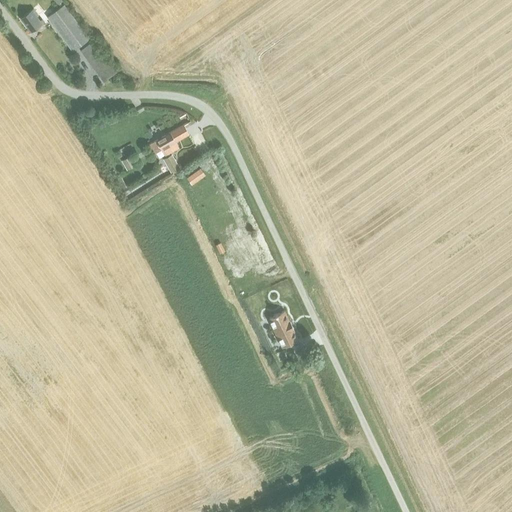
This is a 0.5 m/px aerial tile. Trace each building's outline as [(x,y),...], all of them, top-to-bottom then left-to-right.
[(73,51),(90,38),(64,4),(48,16),(73,51)] [(32,10),(21,18),(31,32),(42,24),(32,10)] [(104,81),(117,72),(93,40),(80,49),(104,81)] [(184,124),(157,139),(150,144),(155,153),(162,149),(165,155),(173,150),(172,148),(178,145),(176,141),(189,134),(184,124)] [(172,154),(164,159),(172,172),(180,168),(172,154)] [(130,156),(122,160),(128,170),(135,166),(130,156)] [(200,168),(187,177),(191,182),(204,173),(200,168)] [(253,309),(269,304),(266,297),(251,302),(253,309)] [(274,315),(268,318),(282,346),(297,339),(292,328),(293,328),(290,321),(289,321),(284,310),(277,313),(275,314),(274,315)]
